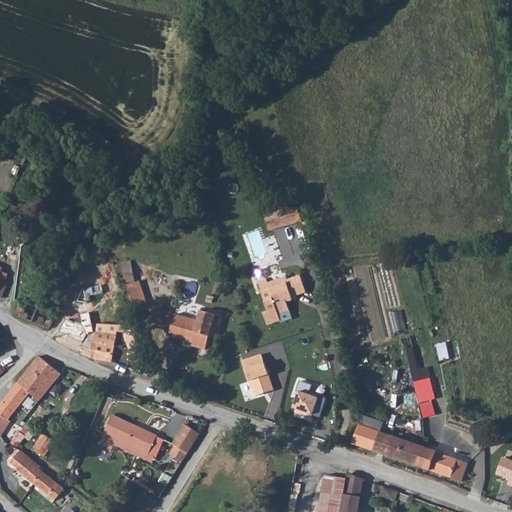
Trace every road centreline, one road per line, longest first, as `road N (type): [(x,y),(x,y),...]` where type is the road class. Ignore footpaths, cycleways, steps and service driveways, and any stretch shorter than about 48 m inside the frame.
road 1 (unclassified): [(491,511),(142,390),(0,315)]
road 2 (track): [(43,343),(76,289),(97,231),(199,150),(238,85),(318,23)]
